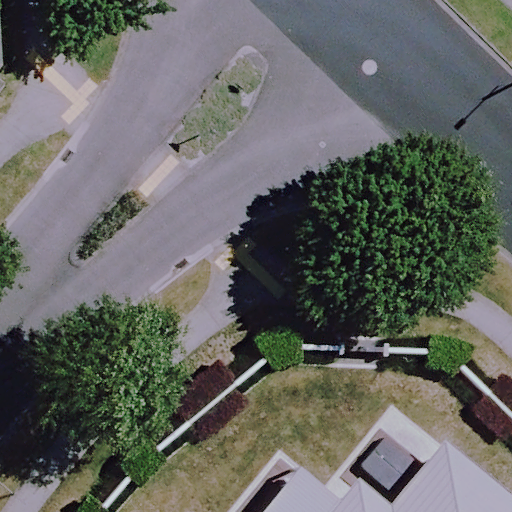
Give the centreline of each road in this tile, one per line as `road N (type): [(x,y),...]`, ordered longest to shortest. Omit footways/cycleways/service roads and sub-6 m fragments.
road 1 (residential): [(341,9),(0,355)]
road 2 (residential): [(341,9),(511,167)]
